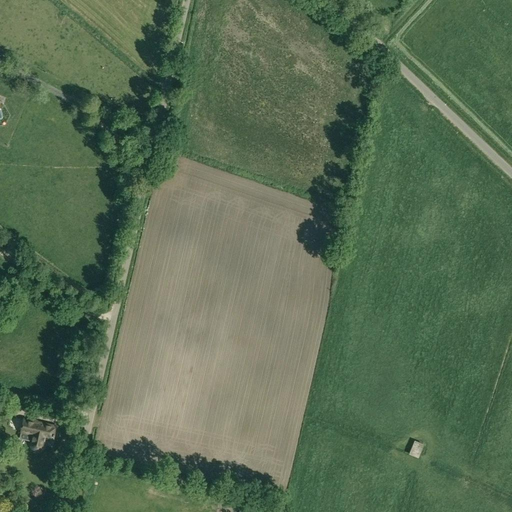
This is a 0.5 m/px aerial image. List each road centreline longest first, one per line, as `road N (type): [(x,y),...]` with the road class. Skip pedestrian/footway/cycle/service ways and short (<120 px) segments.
road 1 (unclassified): [(68,511),(187,0)]
road 2 (unclassified): [(511,178),(328,0)]
road 3 (unknown): [(150,159),(127,150),(68,97),(0,66)]
road 4 (unknown): [(0,243),(113,319)]
